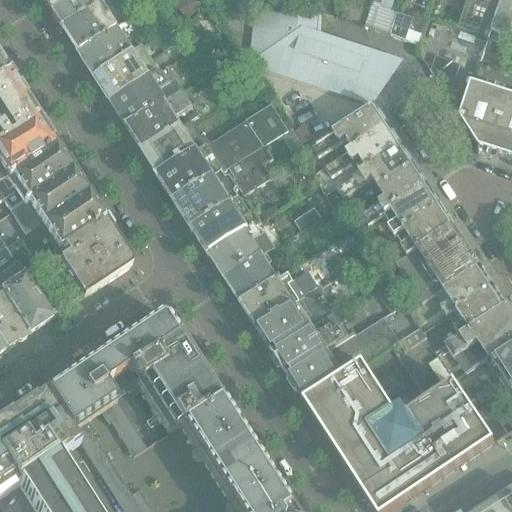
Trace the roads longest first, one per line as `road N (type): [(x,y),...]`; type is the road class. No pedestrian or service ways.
road 1 (residential): [(184,274),(4,0)]
road 2 (residential): [(334,511),(184,274)]
road 3 (residential): [(0,391),(184,274)]
road 4 (residential): [(468,203),(401,102)]
